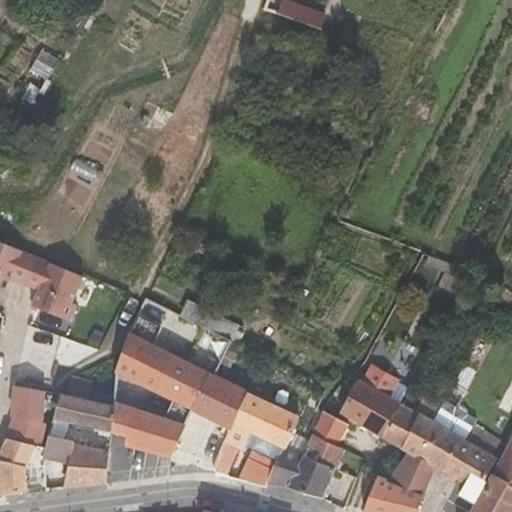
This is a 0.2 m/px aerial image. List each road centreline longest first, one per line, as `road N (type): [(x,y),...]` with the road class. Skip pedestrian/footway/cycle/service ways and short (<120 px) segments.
road 1 (track): [(247,0),(213,133),(141,291)]
road 2 (residential): [(300,511),(195,486),(20,511)]
